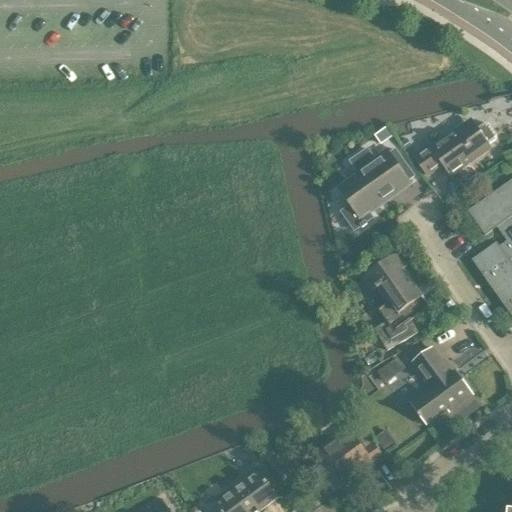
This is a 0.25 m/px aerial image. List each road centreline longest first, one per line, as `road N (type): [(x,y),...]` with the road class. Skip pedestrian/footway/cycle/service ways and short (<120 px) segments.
road 1 (residential): [(511,360),(406,212)]
road 2 (residential): [(410,511),(428,477),(511,415)]
road 3 (unknown): [(142,47),(130,177)]
